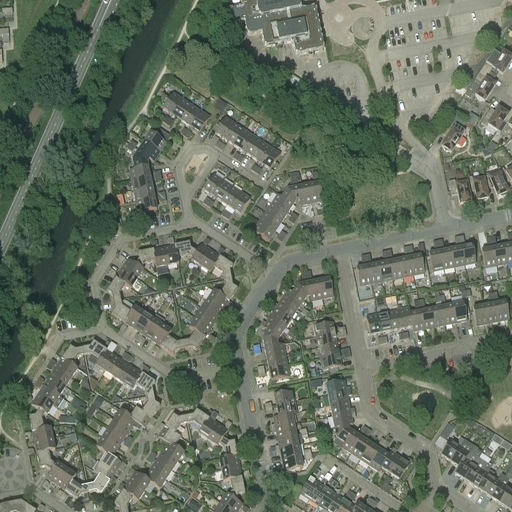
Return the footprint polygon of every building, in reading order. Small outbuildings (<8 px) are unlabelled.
[(239,0),(241,9),(229,11),(229,13),(227,13),(230,25),(231,24),(232,26),(244,24),(246,36),(248,35),(249,37),(261,35),(263,47),(265,47),(265,49),(292,43),(295,59),(297,59),(297,57),(307,55),(308,60),(313,59),(312,54),(322,52),(322,50),(323,50),(315,10),(314,11),(313,9),(302,11),(302,13),(299,14),(299,11),(300,10),(298,0),(239,0)] [(493,53),(482,70),(492,77),(495,72),(502,76),(511,60),(511,58),(511,57),(510,57),(510,56),(509,55),(508,55),(507,54),(506,54),(505,54),(503,53),(504,52),(497,47),(493,53)] [(275,78),(309,100),(314,91),(281,69),(275,78)] [(481,86),(474,97),(476,98),(477,99),(477,100),(478,101),(479,101),(480,102),(481,102),(482,102),(484,103),(495,86),(489,82),(492,77),(482,70),(474,82),(481,86)] [(172,117),(182,101),(173,95),(162,110),(172,117)] [(181,123),(191,107),(182,101),(172,117),(181,123)] [(227,105),(222,102),(216,110),(221,114),(227,105)] [(191,107),(181,123),(190,129),(200,113),(191,107)] [(508,116),(507,116),(498,110),(496,114),(490,110),(480,125),(486,129),(487,126),(497,133),(497,131),(501,126),(503,123),(508,116)] [(511,111),(507,116),(508,116),(503,123),(508,126),(508,127),(511,129),(511,111)] [(200,113),(190,129),(199,135),(209,119),(200,113)] [(478,120),(470,114),(464,123),(473,128),(478,120)] [(224,141),(234,126),(225,119),(215,135),(224,141)] [(447,140),(441,148),(443,149),(444,150),(445,151),(446,152),(447,153),(449,153),(451,154),(464,133),(460,131),(450,124),(441,136),(447,140)] [(140,129),(136,127),(135,126),(132,132),(136,135),(140,129)] [(234,126),(224,141),(233,147),(243,132),(234,126)] [(156,128),(151,135),(150,134),(144,144),(160,154),(166,145),(166,144),(170,138),(156,128)] [(243,132),(233,147),(242,153),(253,138),(243,132)] [(251,159),(261,144),(253,138),(242,153),(251,159)] [(160,154),(144,144),(138,153),(149,160),(149,161),(153,164),(160,154)] [(261,144),(251,159),(260,165),(270,149),(261,144)] [(270,149),(260,165),(270,171),(280,156),(270,149)] [(132,161),(134,171),(148,169),(147,164),(149,161),(149,160),(138,153),(132,161)] [(129,172),(131,183),(150,179),(148,169),(134,171),(129,172)] [(503,170),(498,172),(503,183),(509,180),(511,184),(511,169),(505,174),(503,170)] [(488,175),(483,176),(483,181),(485,188),(492,187),(497,198),(508,194),(503,183),(498,172),(498,171),(488,175)] [(212,198),(223,182),(213,176),(203,192),(212,198)] [(281,200),(293,207),(295,203),(299,202),(300,202),(297,189),(296,185),(295,178),(290,179),(291,186),(290,186),(287,191),(282,199),(281,200)] [(465,180),(466,184),(468,192),(474,191),(476,202),(488,200),(485,188),(483,181),(473,183),(472,178),(465,180)] [(133,194),(152,190),(150,179),(131,183),(133,194)] [(223,182),(212,198),(221,204),(232,188),(223,182)] [(468,192),(466,184),(456,186),(455,182),(448,183),(451,198),(457,197),(459,206),(471,204),(468,192)] [(307,187),(311,205),(322,203),(319,185),(307,187)] [(300,207),(311,205),(307,187),(297,189),(300,202),(299,202),(300,207)] [(232,188),(221,204),(230,210),(241,194),(232,188)] [(133,194),(136,204),(154,200),(152,190),(133,194)] [(241,194),(230,210),(240,216),(250,201),(241,194)] [(277,196),(271,206),(287,216),(293,207),(281,200),(282,199),(277,196)] [(123,199),(116,200),(117,207),(124,206),(123,199)] [(154,200),(136,204),(138,215),(144,214),(156,212),(154,200)] [(271,206),(265,215),(281,225),(287,216),(271,206)] [(265,215),(259,224),(275,234),(281,225),(265,215)] [(268,244),(275,234),(259,224),(253,233),(268,244)] [(187,257),(192,260),(196,254),(190,250),(189,244),(174,247),(176,259),(177,259),(187,257)] [(511,264),(511,245),(503,248),(506,266),(511,264)] [(192,260),(191,262),(200,268),(211,253),(201,246),(196,254),(192,260)] [(178,266),(177,259),(176,259),(174,247),(163,249),(167,268),(178,266)] [(472,247),(461,249),(464,267),(475,265),(472,247)] [(503,248),(492,250),(496,268),(506,266),(503,248)] [(156,270),(167,268),(163,249),(153,252),(155,263),(154,263),(156,270)] [(461,249),(450,251),(454,270),(464,267),(461,249)] [(485,270),(496,268),(492,250),(481,252),(485,270)] [(450,251),(439,253),(443,272),(454,270),(450,251)] [(144,265),(154,263),(155,263),(153,252),(138,255),(139,260),(135,267),(141,271),(141,270),(144,265)] [(220,259),(211,253),(200,268),(210,275),(213,269),(220,259)] [(432,274),(443,272),(439,253),(428,256),(432,274)] [(409,259),(413,278),(424,276),(420,257),(409,259)] [(222,275),(223,281),(230,280),(229,272),(232,267),(220,259),(213,269),(222,275)] [(402,280),(413,278),(409,259),(399,262),(402,280)] [(143,272),(141,270),(141,271),(135,267),(127,261),(121,271),(137,281),(143,272)] [(402,280),(399,262),(388,264),(392,282),(402,280)] [(381,284),(392,282),(388,264),(377,266),(381,284)] [(371,286),(381,284),(377,266),(367,268),(371,286)] [(371,286),(367,268),(356,270),(360,289),(371,286)] [(130,291),(137,281),(121,271),(115,280),(125,286),(125,287),(130,291)] [(106,293),(109,294),(111,296),(113,303),(120,302),(119,295),(125,287),(125,286),(115,280),(106,293)] [(223,281),(225,287),(219,296),(219,297),(229,303),(237,291),(235,289),(232,287),(230,280),(223,281)] [(318,283),(322,301),(333,299),(329,280),(318,283)] [(311,303),(322,301),(318,283),(308,285),(310,298),(311,303)] [(306,299),(310,298),(308,285),(297,287),(292,295),(303,303),(306,299)] [(297,312),(303,303),(292,295),(284,290),(284,291),(282,294),(285,296),(281,302),(297,312)] [(207,302),(223,312),(229,303),(219,297),(219,296),(213,292),(207,302)] [(111,316),(124,324),(130,314),(121,308),(120,302),(113,303),(115,311),(113,314),(111,316)] [(217,321),(223,312),(207,302),(201,311),(217,321)] [(291,321),(297,312),(281,302),(278,307),(274,305),(272,308),(291,321)] [(505,303),(494,305),(498,324),(509,322),(505,303)] [(463,304),(452,307),(456,325),(467,323),(463,304)] [(494,305),(483,308),(487,326),(498,324),(494,305)] [(452,307),(441,309),(445,327),(456,325),(452,307)] [(130,314),(124,324),(133,330),(143,315),(134,308),(130,314)] [(285,330),(291,321),(272,308),(270,312),(273,314),(269,320),(285,330)] [(476,328),(487,326),(483,308),(472,310),(476,328)] [(445,327),(441,309),(431,311),(434,329),(445,327)] [(402,331),(412,329),(409,315),(410,315),(409,310),(398,312),(402,331)] [(211,330),(217,321),(201,311),(195,320),(211,330)] [(431,311),(420,313),(424,332),(434,329),(431,311)] [(398,312),(387,314),(391,333),(402,331),(398,312)] [(413,334),(424,332),(420,313),(410,315),(409,315),(412,329),(413,334)] [(387,314),(377,317),(380,335),(391,333),(387,314)] [(143,315),(133,330),(142,336),(152,321),(143,315)] [(152,321),(142,336),(151,342),(161,327),(164,323),(155,317),(153,321),(152,321)] [(369,337),(380,335),(377,317),(366,319),(369,337)] [(189,329),(194,333),(195,333),(205,339),(211,330),(195,320),(189,329)] [(260,327),(268,332),(268,331),(279,339),(285,330),(269,320),(266,325),(262,323),(260,326),(260,327)] [(316,339),(334,336),(332,324),(313,328),(316,339)] [(161,327),(151,342),(161,349),(167,339),(171,333),(161,327)] [(278,347),(277,347),(276,343),(279,339),(268,331),(268,332),(262,340),(264,350),(278,347)] [(189,342),(182,343),(184,350),(191,349),(196,352),(205,339),(195,333),(194,333),(189,342)] [(334,336),(316,339),(318,350),(336,346),(334,336)] [(167,339),(161,349),(173,357),(176,352),(184,350),(182,343),(176,344),(167,339)] [(90,348),(82,350),(84,357),(90,356),(99,361),(105,352),(93,343),(90,348)] [(282,346),(277,347),(278,347),(264,350),(266,361),(285,357),(282,346)] [(336,346),(318,350),(320,361),(339,357),(336,346)] [(62,360),(72,367),(77,358),(84,357),(82,350),(75,351),(70,348),(62,360)] [(95,367),(105,373),(115,358),(110,355),(112,351),(110,352),(107,350),(106,352),(105,352),(99,361),(95,367)] [(268,371),(287,368),(285,357),(266,361),(268,371)] [(339,357),(320,361),(322,372),(330,370),(338,369),(341,368),(339,357)] [(113,379),(124,364),(115,358),(105,373),(113,379)] [(62,360),(55,370),(71,380),(77,371),(72,367),(62,360)] [(122,385),(133,370),(124,364),(113,379),(122,385)] [(289,379),(287,368),(268,371),(271,382),(289,379)] [(71,380),(55,370),(49,379),(65,389),(71,380)] [(132,392),(136,386),(142,376),(133,370),(122,385),(132,392)] [(142,376),(136,386),(144,392),(146,398),(153,397),(151,389),(155,384),(145,378),(142,376)] [(329,386),(325,386),(328,398),(350,393),(349,389),(345,390),(344,383),(342,383),(341,377),(328,380),(329,386)] [(89,378),(89,379),(92,391),(97,384),(89,378)] [(65,389),(49,379),(43,388),(59,398),(65,389)] [(43,388),(37,397),(53,407),(57,410),(58,410),(63,401),(59,398),(43,388)] [(276,408),(294,404),(292,393),(274,397),(276,408)] [(350,393),(328,398),(330,408),(348,404),(347,398),(351,397),(350,393)] [(53,407),(37,397),(31,406),(39,411),(45,415),(47,417),(53,407)] [(98,397),(92,406),(97,410),(103,401),(98,397)] [(147,405),(141,413),(152,420),(152,419),(159,408),(154,404),(153,397),(146,398),(147,405)] [(82,403),(77,409),(82,412),(86,406),(82,403)] [(297,415),(294,404),(276,408),(278,418),(278,419),(291,416),(291,417),(297,415)] [(348,404),(330,408),(332,419),(354,414),(353,410),(349,411),(348,404)] [(91,419),(97,411),(91,407),(86,415),(91,419)] [(135,424),(137,425),(142,428),(145,430),(148,425),(152,428),(156,422),(152,419),(152,420),(141,413),(136,409),(130,418),(129,419),(135,423),(135,424)] [(45,415),(39,411),(35,417),(29,418),(32,433),(44,430),(42,420),(45,415)] [(120,412),(114,422),(129,432),(132,428),(136,429),(135,427),(137,425),(135,424),(135,423),(129,419),(130,418),(120,412)] [(186,418),(185,418),(187,425),(188,425),(193,424),(202,430),(209,420),(205,418),(196,412),(193,417),(186,418)] [(354,414),(332,419),(334,429),(347,427),(353,426),(351,419),(355,418),(354,414)] [(293,427),(291,417),(291,416),(278,419),(278,418),(273,419),(274,426),(271,427),(271,431),(293,427)] [(173,417),(165,428),(165,429),(175,435),(180,427),(187,425),(185,418),(178,420),(173,417)] [(207,442),(218,426),(209,420),(202,430),(198,435),(207,442)] [(108,431),(123,441),(129,432),(114,422),(108,431)] [(165,429),(165,428),(161,425),(157,431),(161,434),(158,439),(161,441),(165,444),(167,445),(168,444),(174,449),(174,448),(180,439),(175,435),(165,429)] [(227,433),(218,426),(207,442),(217,448),(218,446),(222,440),(227,433)] [(439,438),(446,442),(454,430),(447,426),(439,438)] [(276,434),(277,441),(296,437),(293,427),(271,431),(272,435),(276,434)] [(347,427),(334,429),(336,440),(344,445),(345,445),(352,434),(348,431),(347,427)] [(478,428),(475,433),(480,436),(483,431),(478,428)] [(50,429),(44,430),(32,433),(34,444),(52,440),(50,429)] [(102,440),(117,450),(123,441),(108,431),(102,440)] [(482,436),(488,440),(491,435),(486,431),(482,436)] [(345,445),(344,445),(341,449),(351,456),(361,440),(352,434),(345,445)] [(279,447),(275,448),(276,452),(298,448),(302,447),(303,447),(301,441),(300,436),(296,437),(277,441),(279,447)] [(440,457),(450,463),(464,442),(460,439),(456,446),(450,442),(440,457)] [(52,440),(34,444),(36,455),(48,453),(55,451),(52,440)] [(117,450),(102,440),(96,449),(105,455),(112,459),(117,450)] [(223,449),(225,460),(237,458),(234,443),(228,444),(222,440),(218,446),(223,449)] [(361,440),(351,456),(360,461),(370,446),(361,440)] [(473,448),(464,442),(450,463),(458,469),(459,469),(473,448)] [(184,454),(174,448),(174,449),(168,444),(167,445),(162,453),(177,464),(184,454)] [(370,446),(360,461),(369,467),(379,452),(370,446)] [(280,455),(281,462),(300,458),(298,448),(276,452),(276,456),(280,455)] [(454,475),(464,481),(478,460),(473,457),(477,450),(473,448),(459,469),(458,469),(454,475)] [(381,469),(390,475),(400,459),(394,456),(396,452),(393,450),(388,457),(388,458),(381,469)] [(379,452),(369,467),(378,474),(381,469),(388,458),(388,457),(379,452)] [(48,453),(36,455),(39,470),(45,469),(51,472),(55,466),(50,463),(48,453)] [(177,464),(162,453),(156,462),(171,473),(177,464)] [(99,464),(115,474),(118,470),(122,473),(126,467),(121,464),(121,465),(119,463),(114,460),(112,459),(105,455),(99,464)] [(221,472),(239,468),(237,458),(225,460),(219,461),(221,472)] [(302,469),(300,458),(281,462),(283,469),(279,469),(280,473),(280,474),(302,469)] [(400,459),(390,475),(399,481),(412,462),(411,462),(408,460),(406,463),(400,459)] [(487,466),(478,460),(464,481),(473,487),(487,466)] [(171,473),(156,462),(150,471),(165,482),(171,473)] [(56,464),(55,466),(51,472),(46,480),(55,486),(66,471),(56,464)] [(109,483),(108,485),(112,487),(116,481),(112,479),(115,474),(99,464),(93,473),(99,477),(109,483)] [(487,466),(473,487),(482,493),(492,478),(494,475),(489,471),(491,468),(487,466)] [(241,479),(239,468),(221,472),(223,483),(230,482),(230,481),(241,479)] [(142,479),(137,475),(135,474),(136,473),(131,470),(127,476),(131,479),(128,483),(144,494),(150,485),(144,480),(142,479)] [(66,471),(55,486),(65,493),(72,483),(75,477),(66,471)] [(159,491),(165,482),(150,471),(144,480),(150,485),(159,491)] [(482,493),(491,499),(505,478),(501,475),(497,482),(492,478),(482,493)] [(93,486),(87,487),(88,494),(96,493),(101,496),(108,485),(109,483),(99,477),(93,486)] [(509,480),(505,478),(491,499),(500,505),(510,490),(505,486),(509,480)] [(232,492),(229,497),(235,501),(239,495),(244,494),(241,479),(230,481),(230,482),(232,492)] [(299,496),(309,502),(319,486),(310,480),(299,496)] [(334,483),(330,480),(326,485),(330,488),(334,483)] [(81,496),(88,494),(87,487),(80,488),(72,483),(65,493),(77,501),(81,496)] [(121,485),(117,491),(121,493),(122,493),(132,499),(138,503),(144,494),(128,483),(125,487),(121,485)] [(392,490),(385,485),(382,490),(389,495),(392,490)] [(328,492),(319,486),(309,502),(318,508),(328,492)] [(467,486),(463,493),(470,497),(474,490),(467,486)] [(511,491),(510,490),(500,505),(509,511),(511,506),(511,491)] [(327,511),(337,498),(328,492),(318,508),(324,511),(327,511)] [(122,493),(121,493),(114,505),(119,508),(119,511),(127,511),(126,508),(132,499),(122,493)] [(235,501),(229,497),(227,496),(220,505),(230,511),(238,511),(242,506),(235,501)] [(340,511),(346,504),(337,498),(327,511),(340,511)] [(20,503),(11,505),(11,511),(34,511),(29,508),(31,505),(22,500),(20,503)] [(192,501),(187,508),(193,511),(197,505),(192,501)]
